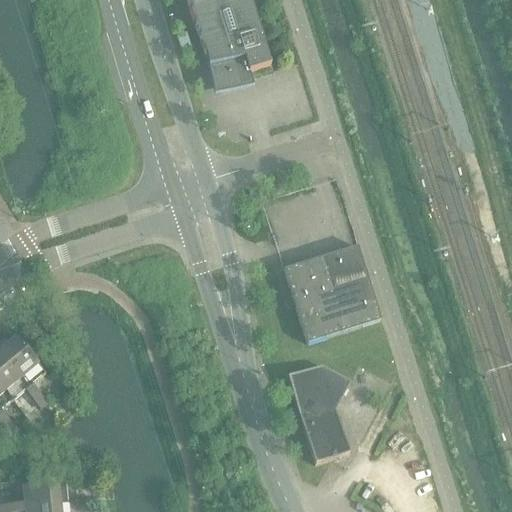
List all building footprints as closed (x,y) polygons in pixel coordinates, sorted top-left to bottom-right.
[(185,0),(205,59),(207,71),(209,77),(214,98),(253,90),(249,76),(270,69),(247,0),(185,0)] [(357,250),(283,273),(306,346),(380,323),(357,250)] [(0,387),(13,403),(25,393),(40,412),(47,406),(32,387),(45,376),(15,341),(7,347),(4,343),(0,346),(0,387)] [(321,369),(287,380),(315,468),(349,457),(337,421),(335,413),(349,385),(350,384),(321,369)] [(0,427),(9,438),(16,432),(1,413),(13,403),(0,387),(0,427)] [(65,484),(22,488),(24,505),(24,509),(67,505),(65,484)]
